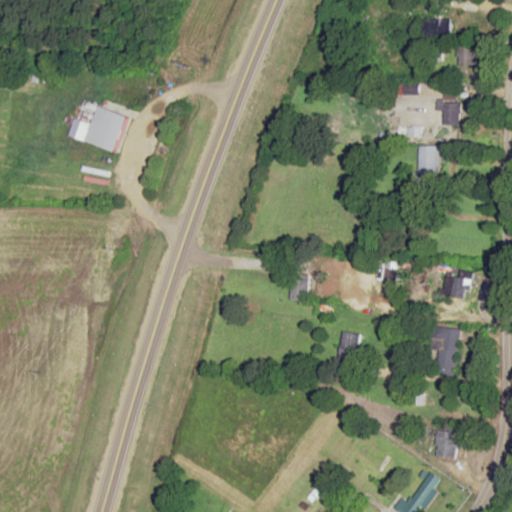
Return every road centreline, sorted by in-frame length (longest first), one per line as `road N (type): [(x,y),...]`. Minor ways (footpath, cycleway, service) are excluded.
road 1 (secondary): [(104,511),(156,323),(277,0)]
road 2 (residential): [(468,511),(483,492),(507,400),(511,57)]
